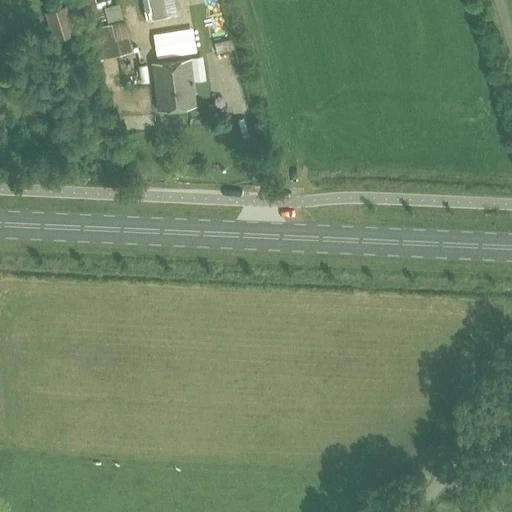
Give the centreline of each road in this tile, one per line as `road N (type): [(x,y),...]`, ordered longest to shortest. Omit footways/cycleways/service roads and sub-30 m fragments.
road 1 (primary): [(0,225),(511,248)]
road 2 (unclassified): [(415,511),(511,392)]
